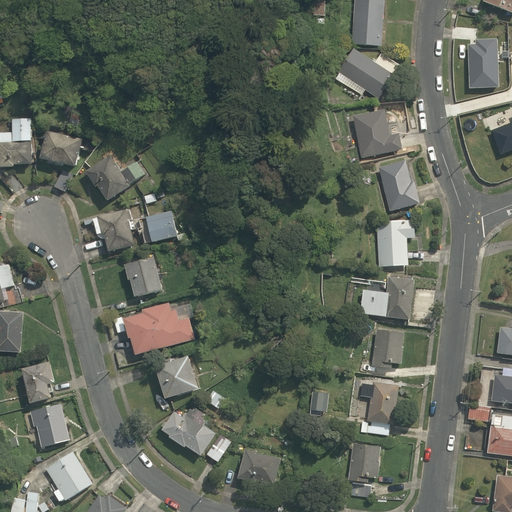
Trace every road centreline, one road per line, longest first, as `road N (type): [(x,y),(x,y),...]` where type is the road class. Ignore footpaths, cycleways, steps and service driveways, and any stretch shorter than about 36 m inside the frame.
road 1 (residential): [(208,511),(138,466),(111,423),(71,276),(43,225)]
road 2 (residential): [(429,511),(464,224)]
road 3 (residential): [(464,224),(431,106),(432,0)]
